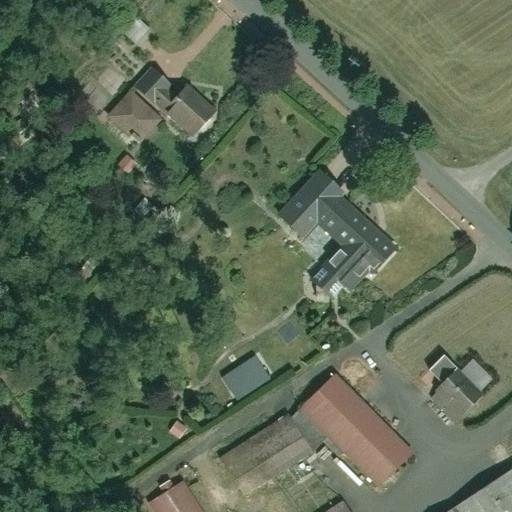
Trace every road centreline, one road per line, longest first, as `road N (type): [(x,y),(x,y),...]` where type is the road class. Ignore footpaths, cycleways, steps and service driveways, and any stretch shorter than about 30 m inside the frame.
road 1 (unknown): [(108,497),(495,232)]
road 2 (residential): [(511,249),(246,0)]
